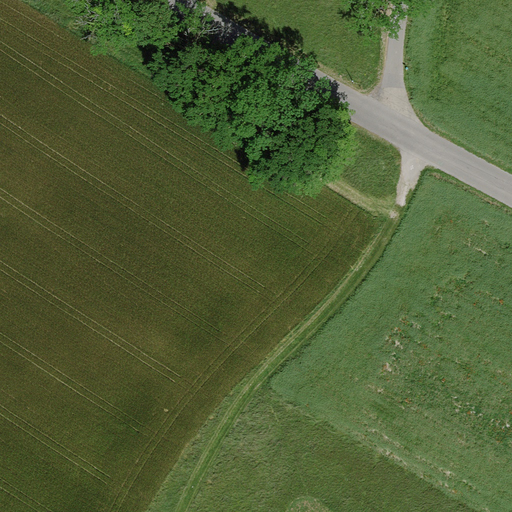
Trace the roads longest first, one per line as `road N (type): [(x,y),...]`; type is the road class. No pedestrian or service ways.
road 1 (track): [(417,143),(406,192),(374,262),(234,433),(186,511)]
road 2 (unclassified): [(396,130),(170,0)]
road 3 (unclassified): [(511,193),(396,130)]
road 4 (unclassified): [(396,130),(404,0)]
